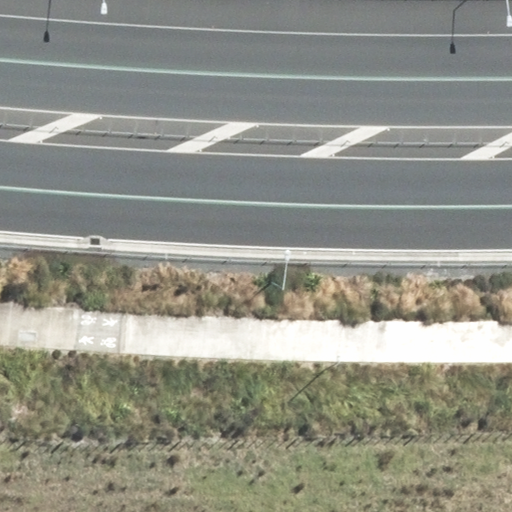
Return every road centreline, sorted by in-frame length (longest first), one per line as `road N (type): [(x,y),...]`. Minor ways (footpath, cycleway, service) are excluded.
road 1 (primary): [(511,182),(0,165)]
road 2 (primary): [(0,56),(511,68)]
